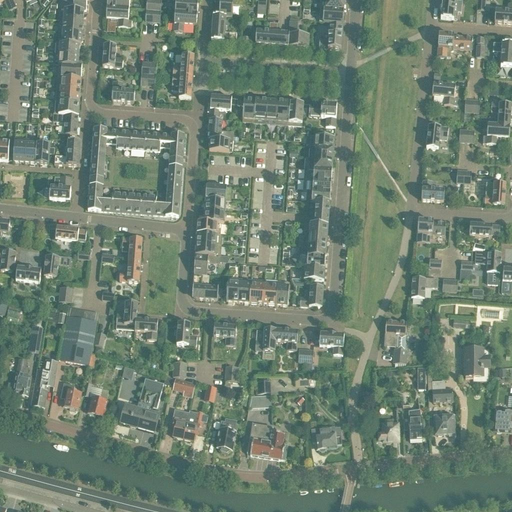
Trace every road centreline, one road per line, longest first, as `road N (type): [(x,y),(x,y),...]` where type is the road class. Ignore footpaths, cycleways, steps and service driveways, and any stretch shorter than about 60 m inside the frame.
road 1 (unclassified): [(0,411),(226,476),(511,455)]
road 2 (residential): [(186,230),(181,301),(190,311),(328,318),(350,72)]
road 3 (residential): [(186,230),(193,131),(183,122),(97,114),(88,102),(96,0)]
road 4 (residential): [(431,28),(409,211),(511,217)]
road 5 (residential): [(207,0),(201,61),(350,72)]
road 6 (residential): [(0,210),(186,230)]
road 7 (residential): [(0,472),(141,510)]
